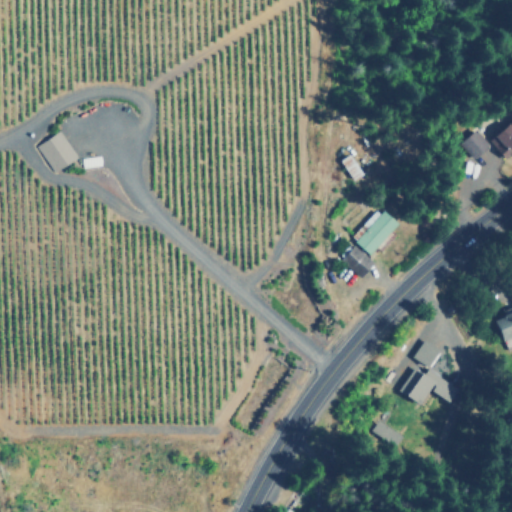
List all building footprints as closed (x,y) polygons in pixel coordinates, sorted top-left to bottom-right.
[(503,158),(511,149),(511,122),(509,119),(486,141),(503,158)] [(467,157),(484,144),(471,129),(455,142),(467,157)] [(36,144),(52,172),(76,159),(60,131),(36,144)] [(370,261),(351,243),(337,259),(356,277),(370,261)] [(511,349),(511,319),(511,314),(489,314),(490,340),(503,340),(503,350),(511,349)] [(407,357),(423,368),(435,350),(418,340),(407,357)] [(407,368),(392,391),(412,404),(422,389),(440,401),(450,386),(421,368),(417,374),(407,368)] [(390,445),(396,434),(372,421),(366,431),(390,445)]
